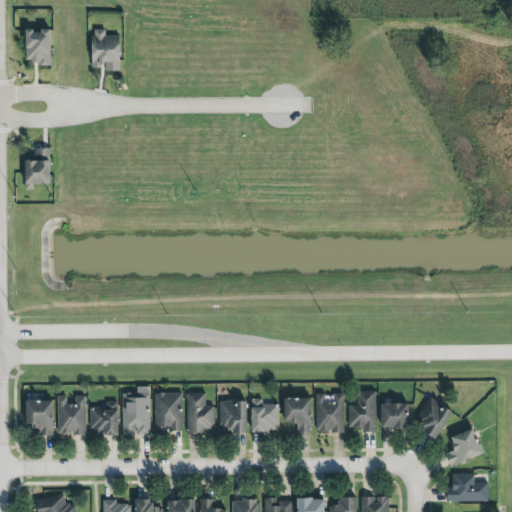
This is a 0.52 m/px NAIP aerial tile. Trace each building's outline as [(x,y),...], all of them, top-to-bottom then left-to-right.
[(102,71),(117,71),(118,36),(104,35),(104,30),(90,29),(89,68),(103,69),(102,71)] [(48,64),(48,30),(22,30),(22,63),(48,64)] [(47,184),(48,149),(33,148),(33,161),(22,160),(21,183),(47,184)] [(358,393),(376,392),(376,434),(371,435),(364,434),(363,430),(360,430),(353,430),(353,429),(349,429),(348,407),(358,407),(358,393)] [(151,435),(150,394),(123,394),(123,436),(151,435)] [(155,394),(182,394),(183,432),(166,432),(166,437),(155,437),(155,394)] [(187,394),(187,434),(197,435),(206,435),(205,430),(212,431),(212,428),(215,429),(215,407),(206,408),(206,394),(187,394)] [(325,395),(316,395),(316,432),(320,432),(324,433),(329,432),(329,431),(331,431),(331,434),(338,435),(344,433),(344,395),(334,395),(335,404),(326,404),(325,395)] [(85,436),(85,397),(75,397),(76,406),(66,406),(66,398),(58,398),(58,435),(62,435),(66,436),(69,435),(71,435),(71,434),(73,434),(73,436),(79,437),(85,436)] [(430,398),(453,414),(436,442),(429,439),(424,434),(425,431),(422,429),(424,426),(419,423),(420,421),(417,418),(420,413),(430,398)] [(252,399),(263,400),(263,405),(278,405),(279,426),(276,426),(276,431),(269,431),(269,435),(263,435),(263,434),(259,434),(252,434),(252,410),(252,399)] [(219,402),(234,401),(235,403),(247,403),(247,435),(240,437),(233,436),(233,432),(229,433),(229,432),(223,432),(224,426),(220,426),(219,402)] [(285,401),(285,424),(291,424),(291,426),(297,426),(297,435),(311,435),(311,401),(285,401)] [(53,403),(53,437),(46,438),(38,437),(38,432),(31,432),(31,428),(25,427),(25,403),(39,402),(53,403)] [(118,402),(119,437),(111,439),(104,438),(104,435),(101,437),(97,438),(94,435),(94,430),(90,430),(90,408),(103,408),(106,407),(107,402),(118,402)] [(381,405),(409,405),(409,431),(401,432),(393,432),(393,430),(382,430),(381,405)] [(473,431),(479,442),(484,457),(451,469),(446,454),(454,451),(452,446),(453,445),(451,440),(473,431)] [(488,502),(489,484),(475,484),(474,474),(453,475),(453,488),(453,490),(448,490),(448,497),(448,503),(488,502)] [(76,511),(75,507),(69,508),(69,506),(65,507),(63,496),(35,501),(36,511),(76,511)] [(354,511),(354,498),(336,498),(336,506),(328,506),(327,511),(354,511)] [(389,511),(389,499),(378,498),(378,503),(375,503),(375,499),(361,498),(361,511),(389,511)] [(200,511),(200,499),(215,499),(215,511),(221,511),(200,511)] [(232,511),(232,502),(243,502),(243,499),(256,499),(256,505),(260,505),(260,511),(232,511)] [(264,511),(264,499),(276,499),(276,506),(279,506),(279,502),(292,502),(292,511),(264,511)] [(293,500),(293,511),(321,511),(321,499),(293,500)] [(115,501),(102,501),(101,511),(129,511),(129,505),(115,505),(115,501)] [(131,501),(131,511),(160,511),(161,508),(148,508),(148,501),(131,501)] [(168,511),(168,504),(180,503),(186,502),(191,502),(195,502),(195,511),(168,511)]
